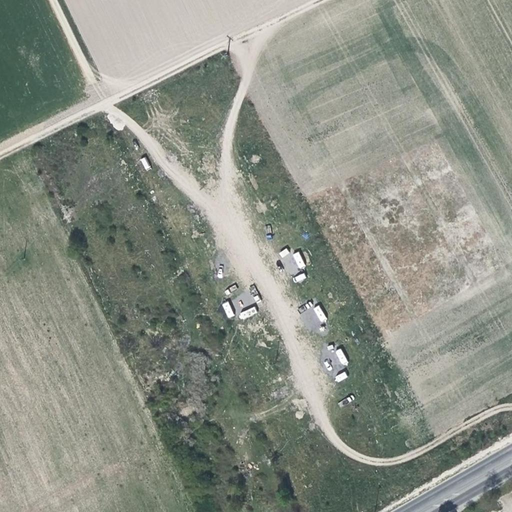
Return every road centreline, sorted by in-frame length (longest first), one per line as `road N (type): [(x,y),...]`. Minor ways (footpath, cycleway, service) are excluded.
road 1 (track): [(18,146),(191,511)]
road 2 (track): [(323,0),(0,155)]
road 3 (primary): [(511,447),(401,511)]
